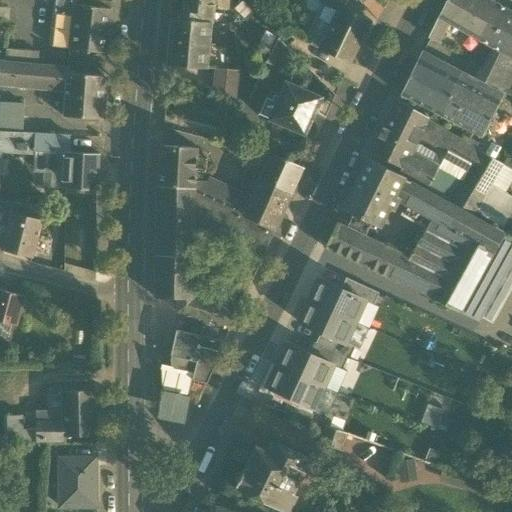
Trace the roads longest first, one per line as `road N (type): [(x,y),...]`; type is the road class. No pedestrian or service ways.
road 1 (residential): [(421,0),(173,511)]
road 2 (secondary): [(145,0),(124,297)]
road 3 (secondary): [(124,297),(127,511)]
road 4 (residential): [(124,297),(0,264)]
